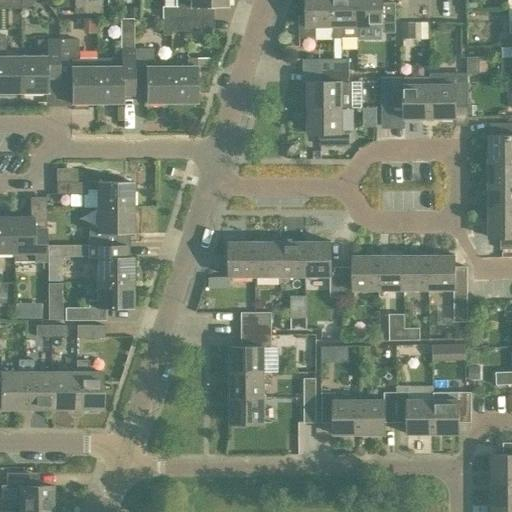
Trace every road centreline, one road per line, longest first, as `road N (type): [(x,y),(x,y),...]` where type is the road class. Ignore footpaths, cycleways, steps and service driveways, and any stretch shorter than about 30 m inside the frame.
road 1 (residential): [(454,471),(121,470)]
road 2 (residential): [(129,447),(208,188)]
road 3 (residential): [(457,224),(455,151),(381,150),(348,188)]
road 4 (residential): [(219,150),(58,150)]
road 5 (residential): [(219,150),(268,0)]
road 6 (residential): [(348,188),(208,188)]
road 7 (residential): [(129,447),(0,445)]
road 8 (residential): [(457,224),(373,224),(348,188)]
